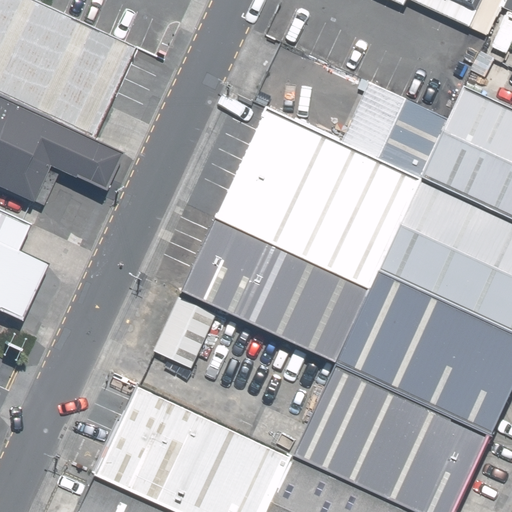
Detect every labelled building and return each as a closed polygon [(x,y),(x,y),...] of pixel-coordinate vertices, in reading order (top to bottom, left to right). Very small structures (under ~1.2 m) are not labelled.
[(37,0),(0,0),(0,94),(91,139),(136,45),(37,0)] [(503,8),(506,0),(393,0),(403,5),(405,0),(411,0),(489,37),(503,8)] [(511,12),(511,0),(506,0),(503,8),(511,12)] [(511,103),(476,88),(438,174),(511,206),(511,103)] [(102,192),(121,154),(91,139),(0,94),(0,189),(29,204),(48,165),(102,192)] [(438,174),(292,110),(240,228),(386,292),(438,174)] [(511,421),(511,206),(438,174),(386,292),(354,364),(507,432),(511,421)] [(65,227),(0,198),(0,315),(22,325),(65,227)] [(354,364),(386,292),(240,228),(208,300),(246,316),(354,364)] [(246,316),(208,300),(182,358),(220,374),(246,316)] [(471,511),(507,432),(354,364),(313,457),(312,459),(430,511),(471,511)] [(115,483),(181,511),(288,511),(312,459),(313,457),(157,388),(115,483)] [(430,511),(312,459),(288,511),(430,511)] [(181,511),(115,483),(101,511),(181,511)]
